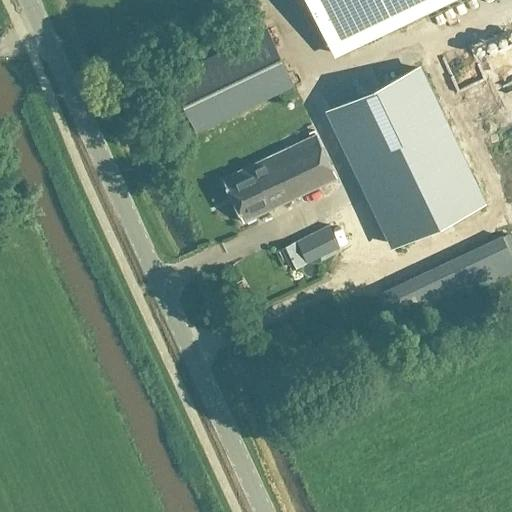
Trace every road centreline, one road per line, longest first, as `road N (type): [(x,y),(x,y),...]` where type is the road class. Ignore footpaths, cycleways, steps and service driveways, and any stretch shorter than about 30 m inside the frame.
road 1 (unclassified): [(262,511),(27,0)]
road 2 (track): [(312,96),(511,7)]
